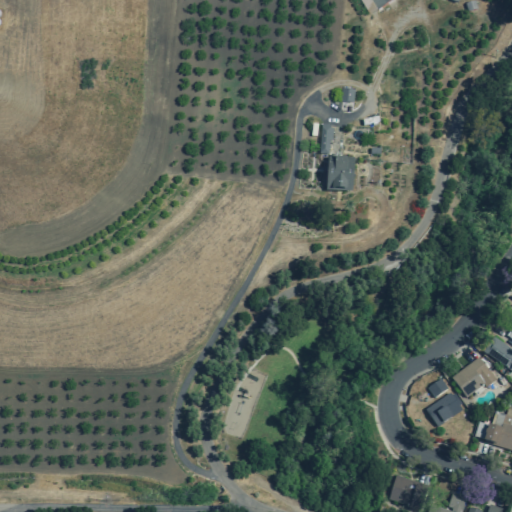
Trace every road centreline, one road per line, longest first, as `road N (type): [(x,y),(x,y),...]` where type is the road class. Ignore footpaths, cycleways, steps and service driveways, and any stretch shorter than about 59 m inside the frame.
road 1 (residential): [(234,493),(212,461),(205,427),(221,379),(263,313),(294,289),(387,264),(428,220),(466,95),(511,44)]
road 2 (residential): [(511,482),(407,446),(386,412),(393,378),(455,337),(511,259)]
